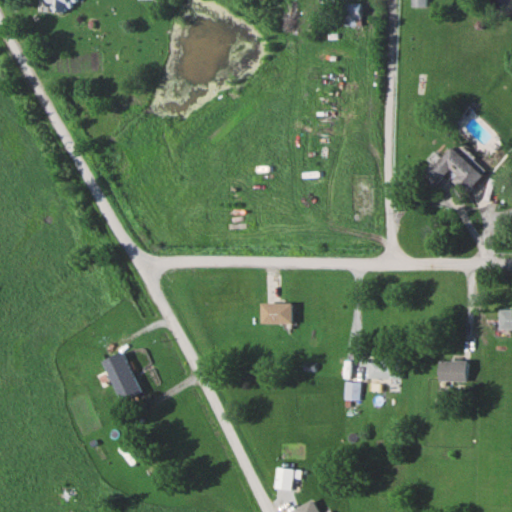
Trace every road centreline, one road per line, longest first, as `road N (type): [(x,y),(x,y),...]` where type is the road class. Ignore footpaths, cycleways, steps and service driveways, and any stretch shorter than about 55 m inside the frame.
road 1 (residential): [(270,511),(45,97)]
road 2 (residential): [(392,262),(391,0)]
road 3 (residential): [(392,262),(142,267)]
road 4 (residential): [(511,262),(392,262)]
